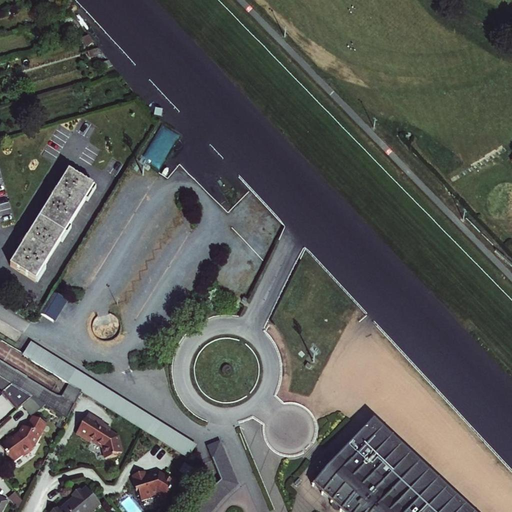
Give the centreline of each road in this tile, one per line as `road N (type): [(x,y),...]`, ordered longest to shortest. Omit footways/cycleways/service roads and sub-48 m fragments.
road 1 (unknown): [(231,327),(204,333),(183,362),(186,390),(210,413),(242,414),(264,396),(269,357),(246,331)]
road 2 (unknown): [(511,505),(343,344)]
